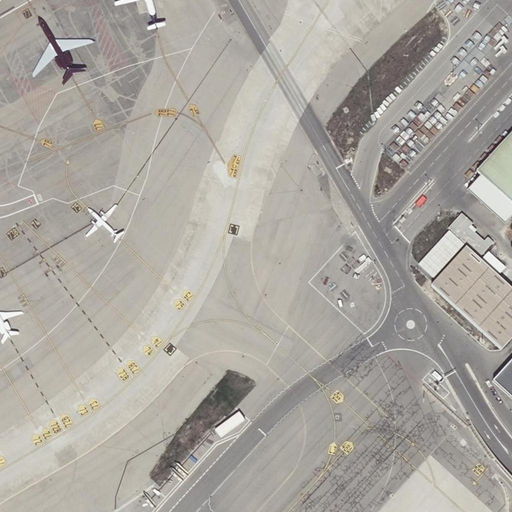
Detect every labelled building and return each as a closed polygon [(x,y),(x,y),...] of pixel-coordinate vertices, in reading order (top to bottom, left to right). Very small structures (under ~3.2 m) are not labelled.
[(498,192),(511,177),(511,130),(474,171),(478,174),(498,192)] [(511,205),(498,192),(478,174),(464,189),(502,223),(511,212),(511,205)] [(511,177),(498,192),(511,205),(511,177)] [(466,249),(431,287),(501,351),(511,338),(511,290),(507,286),(466,249)] [(511,511),(511,366),(494,385),(511,401),(511,511)]
